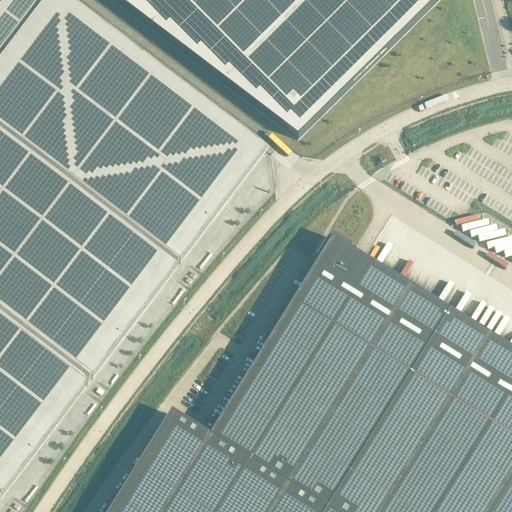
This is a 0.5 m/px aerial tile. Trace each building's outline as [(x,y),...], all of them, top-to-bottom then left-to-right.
[(0,502),(266,153),(108,33),(109,33),(65,0),(7,0),(0,9),(0,502)] [(111,0),(298,141),(439,1),(440,0),(111,0)] [(485,190),(485,184),(404,183),(451,206),(455,197),(470,205),(471,205),(474,198),(489,205),(494,194),(488,192),(485,190)] [(511,511),(511,354),(351,255),(349,254),(351,251),(334,240),(333,240),(332,240),(331,240),(330,240),(329,241),(328,242),(327,242),(315,262),(318,264),(314,270),(209,439),(326,511),(511,511)] [(326,511),(210,440),(209,439),(171,415),(110,511),(326,511)]
